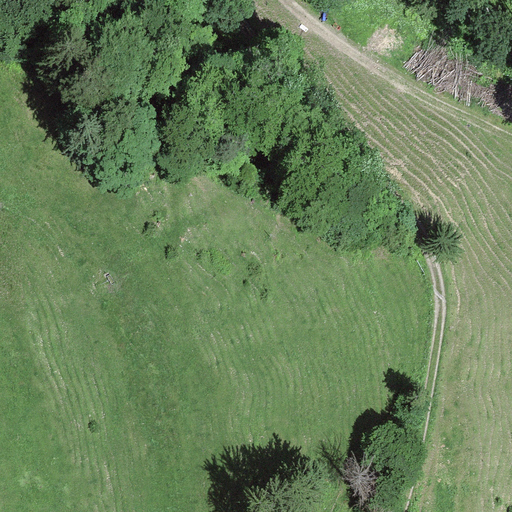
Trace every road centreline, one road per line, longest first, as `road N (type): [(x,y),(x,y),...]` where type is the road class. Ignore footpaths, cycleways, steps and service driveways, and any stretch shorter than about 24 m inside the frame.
road 1 (track): [(409,511),(440,405),(451,291),(430,227),(306,114),(223,0)]
road 2 (track): [(296,0),(389,85),(511,129)]
